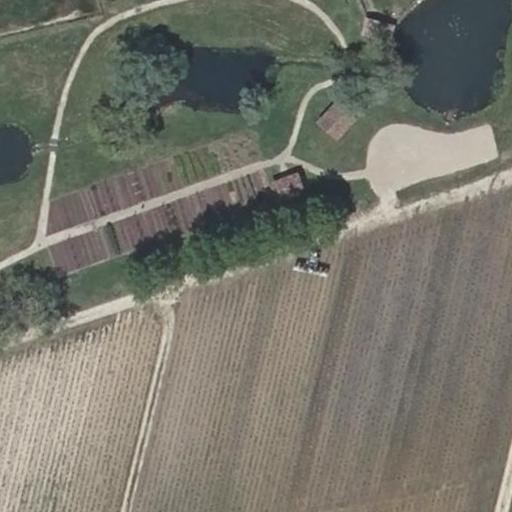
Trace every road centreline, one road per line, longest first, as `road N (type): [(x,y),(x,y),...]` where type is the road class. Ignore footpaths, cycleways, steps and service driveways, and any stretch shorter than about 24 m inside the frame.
road 1 (track): [(511,183),(176,294),(124,511)]
road 2 (track): [(511,470),(292,511)]
